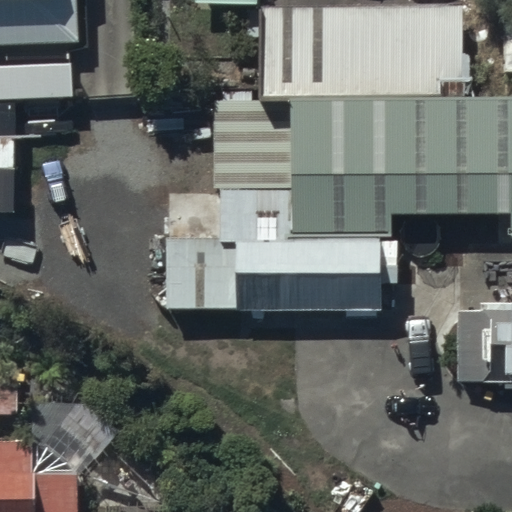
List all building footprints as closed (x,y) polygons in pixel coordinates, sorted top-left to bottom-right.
[(0,0),(0,36),(77,34),(76,0),(0,0)] [(462,0),(379,0),(259,1),(260,85),(291,85),(293,230),(378,229),(389,227),(388,203),(511,201),(511,216),(511,83),(464,85),(462,0)] [(511,19),(503,19),(502,71),(511,70),(511,19)] [(72,58),(0,62),(0,97),(74,93),(72,58)] [(378,229),(293,230),(164,230),(164,304),(379,303),(378,229)] [(511,303),(459,304),(460,374),(511,373),(511,303)] [(75,511),(75,465),(33,465),(33,431),(0,431),(0,511),(75,511)]
